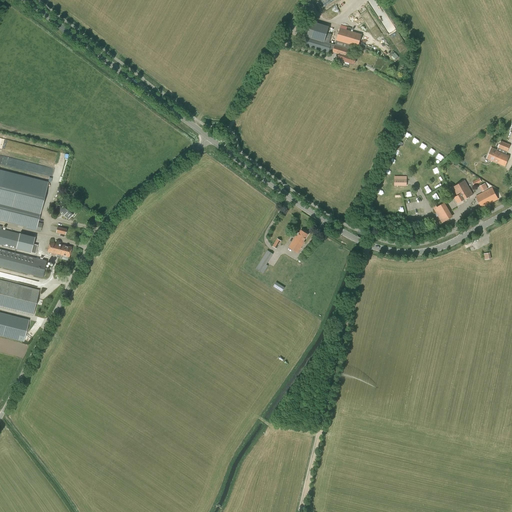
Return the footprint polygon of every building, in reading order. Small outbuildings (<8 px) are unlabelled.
[(346,55),(350,44),(336,40),(335,45),(329,43),(331,34),(327,33),(328,27),(311,22),(304,46),(333,54),(333,52),(339,54),(338,57),(343,59),(343,58),(345,59),(345,61),(350,62),(349,64),(353,65),(354,64),(356,57),(352,56),(352,57),(346,55)] [(341,25),(339,30),(336,40),(350,44),(358,47),(362,34),(351,30),(351,28),(341,25)] [(501,141),(498,147),(507,151),(510,144),(501,141)] [(507,151),(498,147),(497,150),(491,148),(487,158),(505,166),(509,156),(506,155),(507,151)] [(55,162),(58,152),(48,150),(47,155),(50,155),(48,160),(51,161),(55,162)] [(38,223),(41,209),(48,182),(0,169),(0,220),(26,227),(25,228),(40,232),(42,224),(38,223)] [(407,176),(403,176),(394,176),(394,186),(407,186),(407,176)] [(465,181),(453,188),(457,196),(454,198),(457,203),(473,195),(465,181)] [(485,183),(479,186),(482,192),(488,188),(485,183)] [(492,188),(476,196),(482,208),(498,199),(492,188)] [(68,219),(76,209),(63,199),(56,209),(68,219)] [(453,216),(444,203),(434,209),(442,223),(453,216)] [(0,245),(16,249),(20,234),(1,229),(2,227),(0,226),(0,245)] [(65,235),(66,229),(57,226),(56,233),(65,235)] [(304,241),(308,234),(301,230),(297,236),(296,236),(289,247),(298,253),(305,242),(304,241)] [(276,249),(281,241),(277,238),(272,246),(276,249)] [(69,257),(72,247),(50,242),(47,252),(69,257)] [(0,266),(42,278),(47,261),(0,249),(0,266)] [(263,274),(268,266),(266,264),(273,254),(267,250),(255,269),(263,274)] [(0,307),(32,316),(39,291),(0,280),(0,307)] [(281,293),(285,287),(276,282),(273,287),(281,293)] [(30,320),(0,312),(0,335),(24,342),(30,321),(30,320)]
